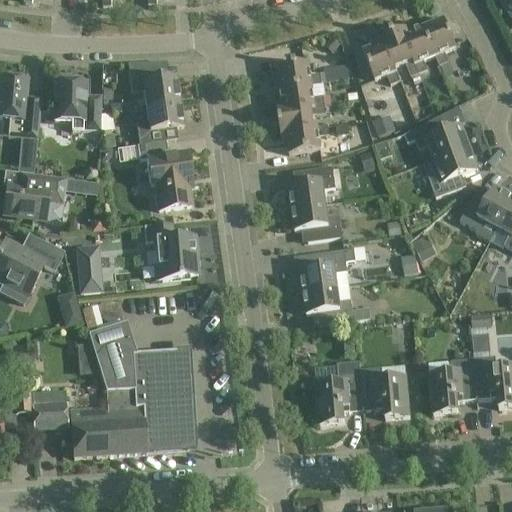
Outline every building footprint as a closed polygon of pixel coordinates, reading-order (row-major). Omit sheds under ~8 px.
[(111,0),(102,1),(103,10),(112,9),(111,0)] [(157,8),(156,0),(148,0),(148,8),(157,8)] [(511,0),(500,0),(498,2),(511,23),(511,22),(511,0)] [(435,59),(439,69),(449,65),(445,55),(456,51),(444,21),(424,30),(435,59)] [(407,30),(402,32),(419,77),(428,73),(424,64),(435,59),(424,30),(409,35),(407,30)] [(419,77),(402,32),(382,40),(394,71),(395,71),(406,67),(411,80),(419,77)] [(400,84),(395,71),(394,71),(382,40),(376,43),(378,48),(363,54),(375,83),(387,78),(391,88),(400,84)] [(143,94),(146,111),(179,105),(175,79),(158,81),(155,65),(127,67),(131,96),(143,94)] [(312,88),(322,87),(320,77),(310,78),(308,66),(277,71),(280,93),(312,88)] [(324,73),(326,85),(349,81),(347,69),(324,73)] [(0,139),(7,141),(37,143),(40,112),(24,111),(27,83),(0,80),(0,139)] [(68,81),(60,81),(57,85),(54,85),(54,124),(71,124),(71,134),(100,134),(100,100),(84,100),(85,86),(70,86),(68,81)] [(312,88),(280,93),(282,108),(277,109),(278,115),(325,108),(324,99),(313,101),(312,88)] [(179,105),(146,111),(148,125),(136,126),(139,148),(166,144),(167,144),(165,132),(183,130),(179,105)] [(325,108),(278,115),(281,136),(314,132),(314,130),(312,119),(326,117),(325,108)] [(396,133),(390,117),(372,124),(378,140),(396,133)] [(412,134),(403,139),(406,147),(415,144),(419,153),(427,151),(432,164),(432,165),(470,151),(462,129),(441,136),(436,122),(412,134)] [(314,132),(281,136),(282,142),(287,142),(289,158),(321,153),(319,140),(329,138),(328,128),(314,130),(314,132)] [(166,144),(139,148),(137,148),(139,163),(147,162),(152,197),(156,196),(158,214),(190,209),(186,179),(190,178),(187,155),(167,158),(166,144)] [(118,161),(135,160),(135,151),(118,151),(118,161)] [(432,165),(432,164),(424,167),(437,201),(462,192),(458,180),(478,173),(470,151),(432,165)] [(288,189),(291,212),(325,207),(323,194),(335,192),(332,170),(298,175),(300,188),(288,189)] [(7,188),(3,218),(44,224),(60,226),(62,209),(66,182),(36,178),(19,176),(17,190),(7,188)] [(490,245),(498,231),(497,231),(511,204),(511,200),(494,190),(488,201),(476,194),(460,225),(478,235),(477,238),(490,245)] [(498,231),(490,245),(503,252),(504,249),(511,253),(511,204),(497,231),(498,231)] [(325,207),(291,212),(295,235),(306,233),(308,246),(342,241),(339,220),(327,221),(325,207)] [(172,241),(171,227),(143,229),(145,246),(156,245),(158,268),(160,268),(162,284),(181,282),(180,279),(197,278),(195,255),(193,255),(192,239),(172,241)] [(3,247),(0,252),(0,286),(2,287),(0,291),(0,296),(23,308),(27,300),(42,270),(53,275),(64,255),(52,250),(34,241),(28,237),(21,250),(5,242),(3,247)] [(437,257),(426,238),(412,246),(423,265),(437,257)] [(98,250),(75,252),(79,298),(102,297),(98,250)] [(348,290),(346,276),(347,276),(346,267),(356,265),(354,252),(310,259),(312,272),(300,273),(303,296),(337,291),(348,290)] [(419,276),(416,257),(401,259),(404,278),(419,276)] [(339,305),(337,291),(303,296),(306,318),(318,317),(320,330),(371,323),(369,312),(353,314),(351,303),(339,305)] [(72,295),(57,300),(63,317),(78,313),(72,295)] [(491,331),(490,318),(471,319),(472,333),(491,331)] [(0,341),(8,340),(6,326),(0,326),(0,341)] [(105,393),(106,413),(109,459),(147,457),(146,454),(188,451),(194,444),(188,353),(135,356),(126,327),(88,339),(105,393)] [(484,336),(469,338),(471,358),(486,356),(484,336)] [(495,360),(473,363),(477,404),(498,402),(499,412),(511,411),(511,370),(497,372),(495,360)] [(457,406),(477,404),(473,363),(451,365),(452,376),(430,379),(433,418),(457,416),(457,406)] [(343,417),(364,415),(360,373),(361,373),(360,365),(337,367),(339,387),(316,389),(320,429),(344,427),(343,417)] [(382,371),(361,373),(360,373),(364,415),(384,413),(385,423),(409,421),(406,381),(383,383),(382,371)] [(307,376),(294,378),(296,390),(309,388),(307,376)] [(30,416),(28,384),(12,385),(13,404),(0,404),(0,449),(2,450),(0,414),(12,413),(13,417),(30,416)] [(68,433),(66,395),(32,396),(33,434),(68,433)] [(109,459),(106,413),(72,415),(75,461),(109,459)]
